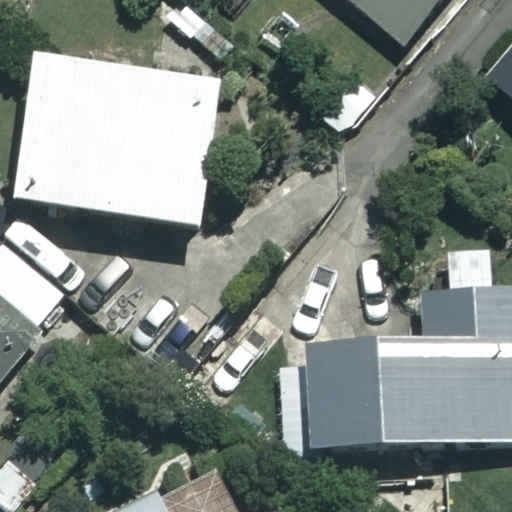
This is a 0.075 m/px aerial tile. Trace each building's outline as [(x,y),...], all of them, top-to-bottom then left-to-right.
[(346,0),(409,47),(443,0),(346,0)] [(511,53),(487,85),(511,104),(511,53)] [(217,78),(29,59),(14,205),(202,225),(217,78)] [(375,100),(345,76),(314,115),(345,139),(375,100)] [(0,383),(68,303),(0,245),(0,383)] [(421,341),(302,351),(309,453),(511,437),(511,288),(418,296),(421,341)] [(160,511),(152,495),(120,511),(160,511)]
